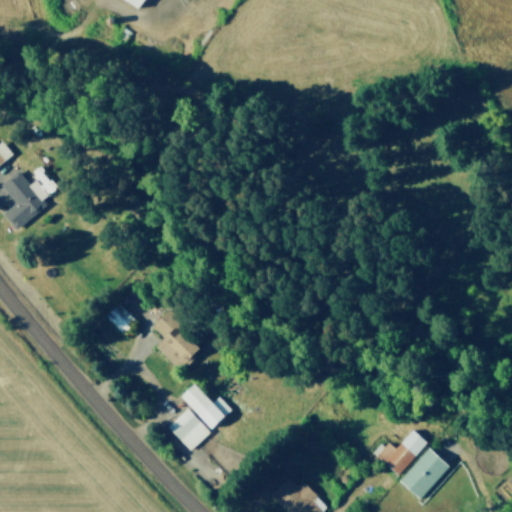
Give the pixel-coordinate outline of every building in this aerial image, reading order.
[(132,0),(145,8),(150,0),(132,0)] [(0,164),(13,155),(3,140),(0,142),(0,164)] [(44,202),(39,196),(45,191),(33,176),(27,181),(16,167),(0,178),(0,182),(13,200),(0,210),(13,227),(44,202)] [(102,313),(122,333),(135,319),(115,299),(102,313)] [(152,346),(180,366),(199,341),(158,311),(149,324),(161,333),(152,346)] [(177,392),(197,412),(210,399),(190,379),(177,392)] [(188,447),(207,429),(184,405),(164,424),(188,447)] [(392,445),(382,436),(370,449),(394,471),(424,440),(410,426),(392,445)] [(415,495),(446,464),(427,445),(396,475),(415,495)] [(268,491),(287,511),(317,511),(324,505),(299,479),(294,484),(285,475),(268,491)]
